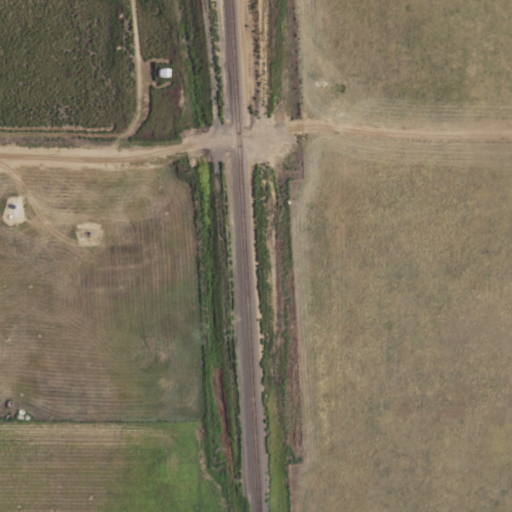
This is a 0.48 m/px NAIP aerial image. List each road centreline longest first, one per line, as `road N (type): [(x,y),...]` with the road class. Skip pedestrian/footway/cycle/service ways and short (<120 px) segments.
road 1 (track): [(511,135),(301,129),(241,143)]
road 2 (residential): [(0,142),(241,143)]
